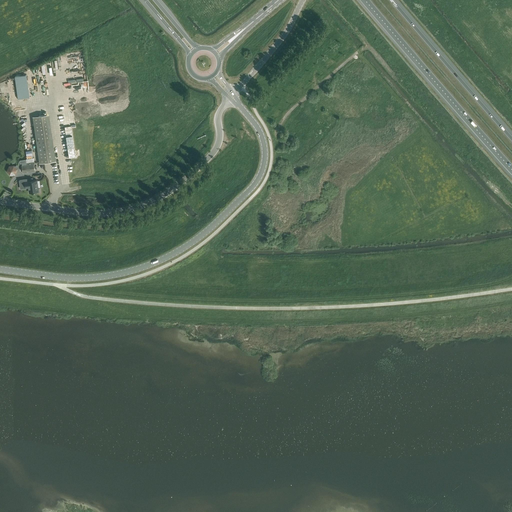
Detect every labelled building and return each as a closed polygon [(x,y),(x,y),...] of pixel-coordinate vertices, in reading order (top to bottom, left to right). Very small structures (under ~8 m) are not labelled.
[(53,61),(46,62),(47,69),(54,68),(53,61)] [(283,113),(288,102),(287,102),(279,98),(274,108),(283,113)] [(52,161),(46,115),(33,117),(40,162),(52,161)] [(69,157),(75,156),(72,135),(66,136),(69,157)] [(232,168),(241,164),(239,159),(230,163),(232,168)] [(22,162),(22,165),(23,173),(35,171),(34,163),(25,165),(25,162),(22,162)] [(7,171),(10,175),(16,175),(18,170),(17,169),(18,168),(17,163),(14,164),(14,165),(9,166),(7,171)] [(224,182),(230,179),(226,173),(221,176),(224,182)] [(242,177),(231,181),(236,193),(247,189),(242,177)] [(37,180),(30,181),(31,192),(39,191),(37,180)]
